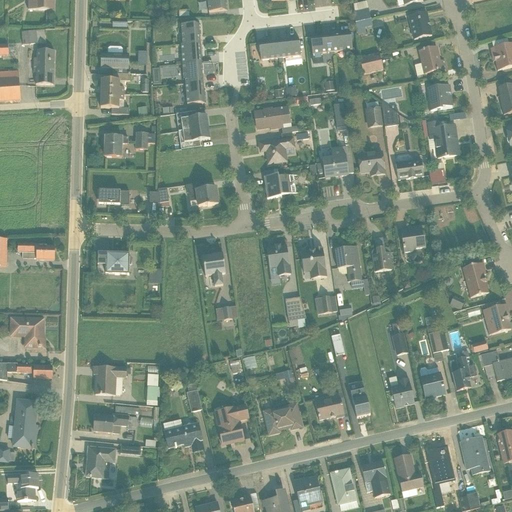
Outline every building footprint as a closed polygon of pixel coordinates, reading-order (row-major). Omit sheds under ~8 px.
[(52,0),(30,0),(30,13),(53,14),(52,0)] [(207,0),(210,16),(227,14),(225,0),(207,0)] [(397,0),(399,9),(425,4),(423,0),(397,0)] [(350,31),(364,31),(364,4),(350,4),(350,31)] [(415,46),(435,41),(429,16),(409,21),(415,46)] [(182,28),(183,47),(202,46),(201,27),(182,28)] [(335,56),(356,53),(353,34),(333,37),(335,56)] [(36,36),(27,36),(28,50),(37,49),(36,36)] [(335,56),(333,37),(312,40),(315,59),(335,56)] [(284,62),(304,59),(302,40),(281,43),(284,62)] [(284,62),(281,43),(259,46),(262,65),(284,62)] [(183,63),(203,62),(202,46),(183,47),(183,63)] [(497,76),(511,72),(511,48),(491,54),(497,76)] [(425,78),(444,75),(440,50),(421,53),(425,78)] [(107,58),(99,58),(99,72),(112,73),(112,78),(128,79),(129,59),(122,59),(122,53),(121,51),(109,51),(107,53),(107,58)] [(52,57),(34,56),(33,89),(51,89),(52,57)] [(183,63),(184,85),(204,84),(203,62),(183,63)] [(415,66),(407,68),(410,79),(417,77),(415,66)] [(18,76),(0,77),(0,105),(20,104),(18,76)] [(186,108),(205,107),(204,84),(184,85),(186,108)] [(98,85),(98,99),(116,99),(116,85),(98,85)] [(318,85),(317,95),(326,95),(327,85),(318,85)] [(511,86),(499,89),(504,118),(511,117),(511,86)] [(375,109),(388,108),(387,102),(396,101),(394,88),(373,90),(375,109)] [(432,115),(456,111),(451,88),(427,93),(432,115)] [(270,101),(277,100),(275,92),(268,94),(270,101)] [(98,99),(98,113),(113,113),(113,120),(128,120),(128,114),(116,113),(116,99),(98,99)] [(289,99),(290,107),(300,107),(300,99),(289,99)] [(140,100),(126,100),(126,109),(141,108),(140,100)] [(328,107),(328,129),(337,129),(337,107),(328,107)] [(390,109),(376,110),(377,128),(391,128),(390,109)] [(259,133),(293,129),(291,110),(257,114),(259,133)] [(372,110),(359,110),(359,129),(372,128),(372,110)] [(179,124),(180,134),(212,129),(211,119),(179,124)] [(182,147),(214,142),(212,129),(180,134),(182,147)] [(435,163),(462,159),(458,129),(431,133),(435,163)] [(147,139),(133,138),(133,153),(147,154),(147,139)] [(124,142),(103,141),(103,162),(124,162),(124,142)] [(296,152),(294,141),(260,145),(262,157),(267,157),(269,169),(289,166),(287,154),(296,152)] [(328,182),(351,178),(346,150),(333,153),(335,161),(324,163),(328,182)] [(372,180),(389,177),(385,154),(359,158),(362,178),(371,177),(372,180)] [(401,185),(426,180),(422,162),(397,167),(401,185)] [(269,204),(294,200),(290,177),(265,181),(269,204)] [(200,211),(222,208),(220,191),(208,192),(207,186),(188,189),(190,205),(199,204),(200,211)] [(150,208),(161,209),(162,191),(151,190),(150,208)] [(99,194),(99,208),(129,209),(129,195),(99,194)] [(407,255),(428,252),(424,229),(403,232),(407,255)] [(377,276),(394,273),(390,251),(387,252),(385,242),(376,243),(378,252),(373,253),(377,276)] [(9,245),(0,244),(0,271),(9,272),(9,245)] [(280,280),(294,278),(289,248),(269,251),(273,272),(278,271),(280,280)] [(56,251),(21,250),(21,257),(39,257),(39,265),(56,265),(56,251)] [(350,285),(367,282),(361,250),(336,254),(339,274),(347,272),(350,285)] [(315,283),(329,280),(325,253),(303,257),(306,276),(314,275),(315,283)] [(216,291),(233,288),(227,257),(206,261),(209,281),(214,280),(216,291)] [(132,259),(97,258),(97,271),(105,271),(105,279),(132,279),(132,259)] [(470,303),(493,297),(485,267),(462,273),(470,303)] [(160,276),(149,275),(149,288),(159,288),(160,276)] [(329,303),(323,303),(323,299),(309,299),(309,314),(329,314),(329,303)] [(296,300),(281,301),(282,329),(297,328),(296,300)] [(453,313),(457,306),(446,300),(442,307),(453,313)] [(230,307),(210,310),(211,322),(231,319),(230,307)] [(334,308),(333,317),(344,318),(345,309),(334,308)] [(489,341),(511,335),(511,326),(508,308),(483,314),(489,341)] [(455,313),(449,315),(453,326),(459,324),(455,313)] [(45,353),(45,323),(10,323),(10,342),(24,342),(24,353),(45,353)] [(387,327),(388,337),(386,337),(388,355),(397,355),(394,326),(387,327)] [(437,334),(427,334),(428,353),(438,353),(437,334)] [(435,363),(434,356),(427,357),(428,364),(435,363)] [(460,397),(475,393),(467,362),(452,366),(460,397)] [(499,387),(511,384),(511,362),(494,367),(499,387)] [(35,369),(0,368),(0,384),(7,386),(8,377),(34,377),(34,384),(54,385),(54,371),(35,370),(35,369)] [(142,368),(141,407),(152,407),(153,368),(142,368)] [(300,370),(293,371),(295,379),(302,377),(300,370)] [(428,403),(447,399),(441,371),(421,376),(428,403)] [(128,374),(95,373),(94,400),(122,401),(122,384),(127,384),(128,374)] [(279,374),(282,390),(288,389),(286,373),(279,374)] [(397,412),(416,407),(410,383),(391,388),(397,412)] [(180,387),(185,413),(195,411),(190,386),(180,387)] [(356,422),(370,419),(364,393),(350,396),(356,422)] [(320,425),(348,419),(346,407),(338,409),(337,404),(327,406),(326,401),(315,404),(320,425)] [(40,407),(18,405),(15,432),(8,432),(7,444),(14,444),(14,453),(36,455),(40,407)] [(271,440),(305,432),(299,407),(265,414),(271,440)] [(252,422),(249,408),(215,416),(222,450),(247,444),(243,424),(252,422)] [(144,426),(143,414),(134,415),(135,427),(144,426)] [(129,424),(92,421),(91,438),(112,440),(113,430),(128,431),(129,424)] [(175,421),(158,424),(159,431),(177,427),(175,421)] [(173,462),(207,455),(201,426),(166,434),(173,462)] [(504,468),(511,466),(511,435),(498,438),(504,468)] [(470,482),(492,476),(484,441),(461,446),(470,482)] [(436,452),(427,454),(434,487),(454,483),(446,451),(436,453),(436,452)] [(116,455),(88,453),(86,483),(108,484),(109,469),(115,469),(116,455)] [(396,462),(403,496),(427,491),(423,476),(417,478),(413,458),(396,462)] [(377,502),(391,499),(388,483),(390,482),(386,465),(363,470),(367,488),(374,486),(377,502)] [(339,509),(359,504),(352,472),(331,476),(339,509)] [(303,511),(306,511),(325,507),(317,479),(296,485),(303,511)] [(42,481),(6,480),(6,488),(22,488),(22,496),(41,497),(42,481)] [(497,501),(505,501),(505,493),(497,494),(497,501)] [(266,511),(291,511),(287,494),(278,497),(279,502),(265,505),(266,511)] [(468,495),(459,498),(463,511),(468,511),(474,510),(468,495)] [(234,511),(255,511),(253,501),(233,505),(234,511)] [(383,503),(385,511),(386,511),(392,511),(390,502),(383,503)]
